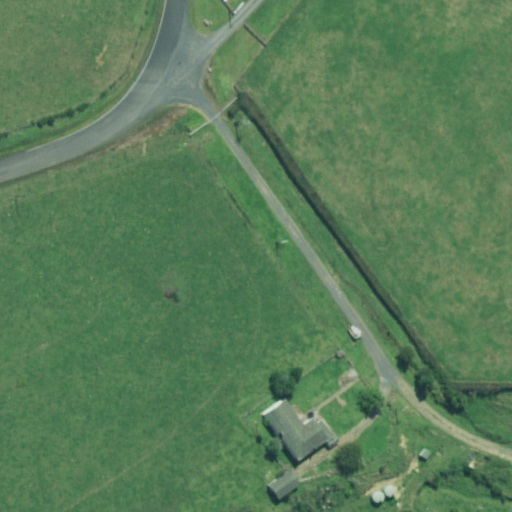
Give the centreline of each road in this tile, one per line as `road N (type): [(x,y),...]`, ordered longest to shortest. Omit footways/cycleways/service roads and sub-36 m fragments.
road 1 (unclassified): [(160,69),(201,103),(405,388)]
road 2 (unclassified): [(0,173),(102,133),(136,107),(160,69)]
